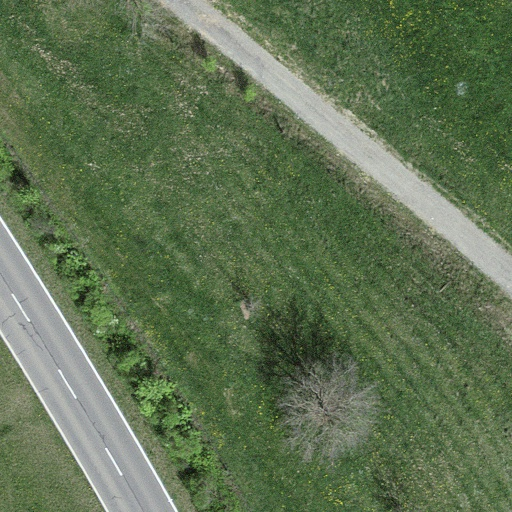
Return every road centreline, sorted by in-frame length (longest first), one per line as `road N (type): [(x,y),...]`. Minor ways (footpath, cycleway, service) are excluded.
road 1 (track): [(511,275),(175,0)]
road 2 (tertiary): [(141,511),(0,272)]
